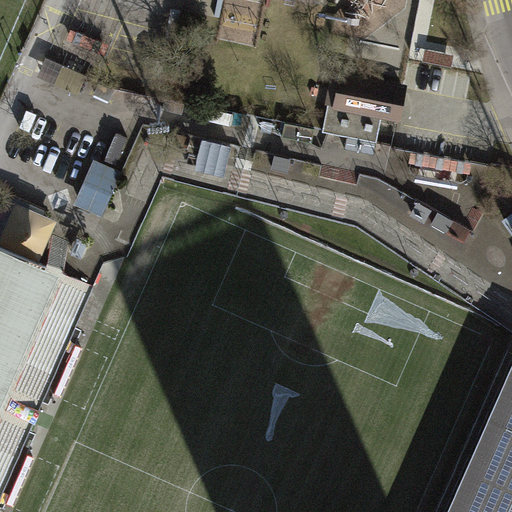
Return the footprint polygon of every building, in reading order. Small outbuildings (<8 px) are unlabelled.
[(355,0),(350,34),(419,45),(426,0),(355,0)] [(84,34),(78,31),(73,42),(79,45),(84,34)] [(103,42),(97,39),(92,50),(98,53),(103,42)] [(167,60),(149,56),(143,80),(161,85),(167,60)] [(86,75),(63,64),(55,83),(79,94),(86,75)] [(398,117),(403,87),(334,74),(329,104),(382,114),(398,117)] [(377,141),(382,114),(329,104),(323,131),(347,136),(377,141)] [(312,144),(315,130),(284,124),(281,137),(312,144)] [(204,134),(199,161),(229,166),(233,138),(204,134)] [(377,141),(347,136),(345,148),(375,154),(377,141)] [(425,154),(418,153),(416,165),(423,166),(425,154)] [(78,201),(106,213),(124,168),(96,156),(78,201)] [(445,157),(438,156),(436,168),(443,169),(445,157)] [(466,161),(459,160),(457,172),(464,173),(466,161)] [(45,208),(4,191),(0,198),(0,244),(39,262),(58,219),(44,213),(45,208)] [(39,262),(0,244),(0,500),(95,286),(39,262)] [(511,511),(511,354),(441,511),(511,511)]
